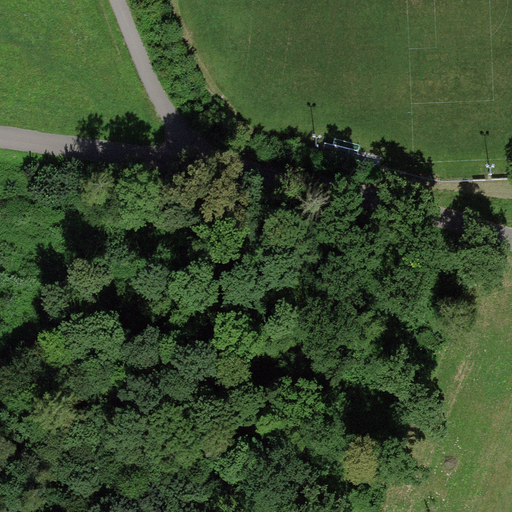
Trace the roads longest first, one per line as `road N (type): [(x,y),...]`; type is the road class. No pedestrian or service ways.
road 1 (residential): [(511,238),(312,184),(0,136)]
road 2 (track): [(357,195),(265,246),(177,346),(94,466),(92,511)]
